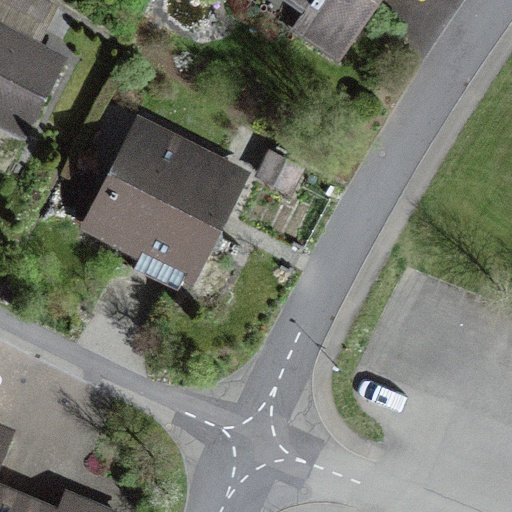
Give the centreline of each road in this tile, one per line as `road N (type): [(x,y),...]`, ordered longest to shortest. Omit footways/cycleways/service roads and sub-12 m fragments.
road 1 (residential): [(511,7),(336,278),(255,444)]
road 2 (residential): [(255,444),(0,328)]
